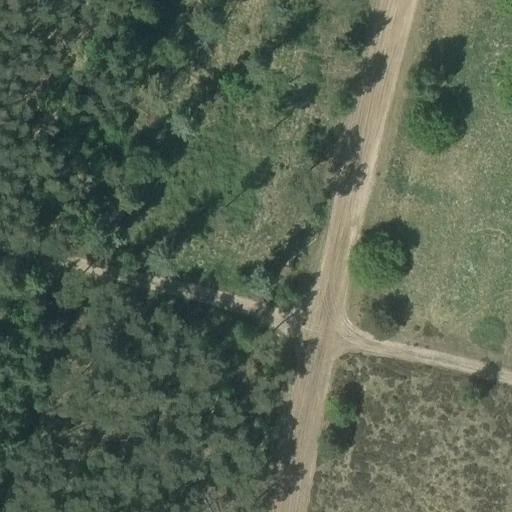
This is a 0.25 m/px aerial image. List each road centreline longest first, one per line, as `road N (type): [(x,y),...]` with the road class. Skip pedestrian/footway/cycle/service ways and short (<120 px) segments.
road 1 (track): [(287,511),(323,328),(408,0)]
road 2 (track): [(323,328),(0,244)]
road 3 (unknown): [(511,371),(323,328)]
